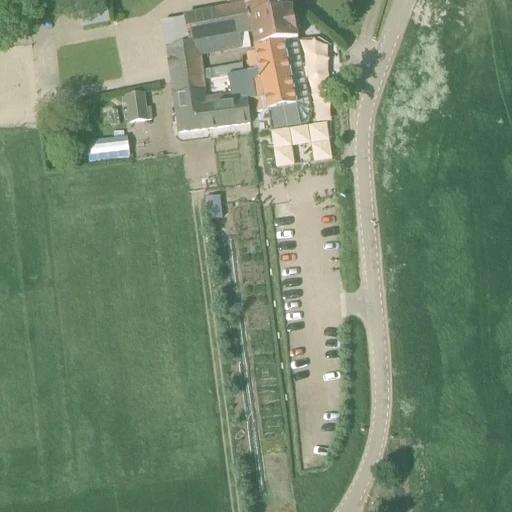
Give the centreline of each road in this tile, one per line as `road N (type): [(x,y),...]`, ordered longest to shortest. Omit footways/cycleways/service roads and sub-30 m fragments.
road 1 (tertiary): [(347,511),(376,443),(382,395),(361,129),(407,0)]
road 2 (track): [(176,0),(151,23),(168,150),(191,166)]
